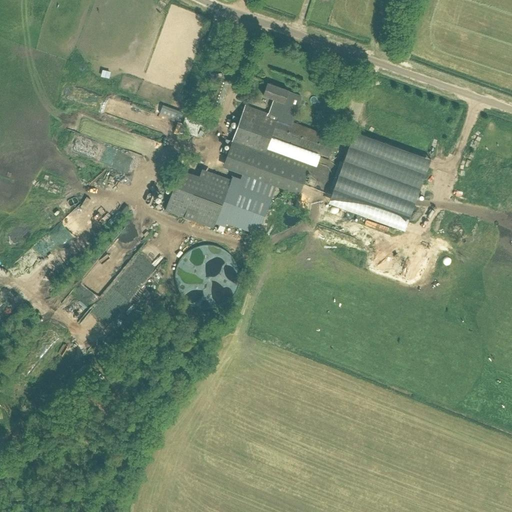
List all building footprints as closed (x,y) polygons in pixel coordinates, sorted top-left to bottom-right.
[(310,165),(315,167),(319,156),(328,159),(335,140),(278,119),(288,92),(268,84),(263,96),(274,101),(269,115),(245,106),(223,166),(300,194),(310,165)] [(354,131),(328,203),(404,231),(430,159),(354,131)] [(231,180),(201,168),(198,176),(180,169),(164,211),(213,229),(231,180)] [(238,263),(234,272),(238,274),(242,264),(238,263)] [(197,305),(200,295),(169,284),(168,289),(176,292),(173,299),(181,302),(182,300),(197,305)]
